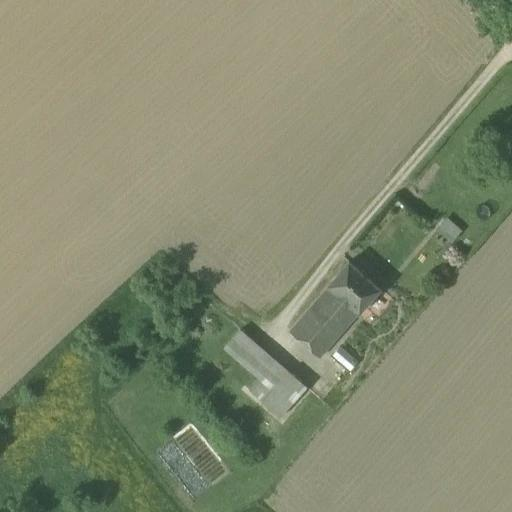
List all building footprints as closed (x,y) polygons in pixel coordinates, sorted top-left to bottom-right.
[(461,232),(447,220),(437,230),(452,242),(461,232)] [(380,289),(349,261),(328,286),(359,313),(380,289)] [(328,286),(290,330),(320,357),(359,313),(328,286)] [(307,387),(240,329),(225,348),(260,379),(263,381),(269,374),(278,383),(262,401),(281,417),(307,387)] [(358,362),(340,346),(332,355),(350,371),(358,362)] [(269,374),(263,381),(260,379),(250,391),(262,401),(278,383),(269,374)]
